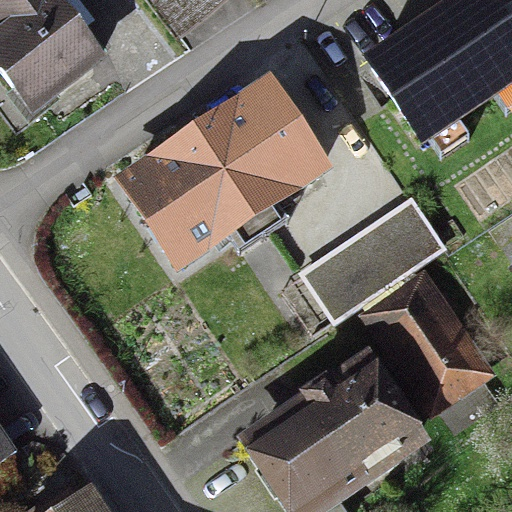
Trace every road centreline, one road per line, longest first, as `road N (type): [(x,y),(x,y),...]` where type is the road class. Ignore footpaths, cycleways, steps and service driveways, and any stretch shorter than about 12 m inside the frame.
road 1 (residential): [(322,0),(0,200)]
road 2 (residential): [(0,307),(143,511)]
